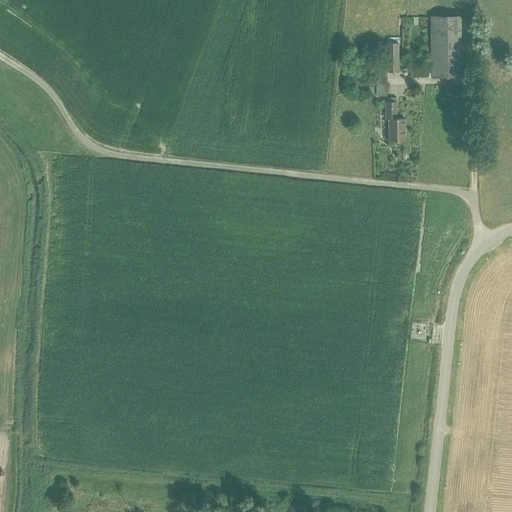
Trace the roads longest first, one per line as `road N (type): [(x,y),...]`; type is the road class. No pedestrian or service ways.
road 1 (unclassified): [(487,240),(470,197),(457,191),(99,149),(73,129),(48,89),(0,55)]
road 2 (unclassified): [(429,511),(454,298),(466,263),(487,240)]
